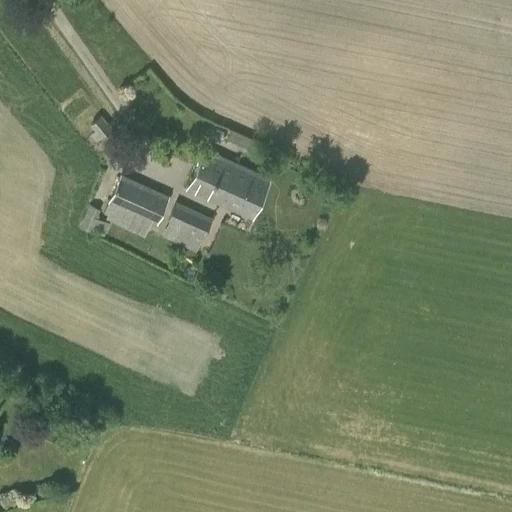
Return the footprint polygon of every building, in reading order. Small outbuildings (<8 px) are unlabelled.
[(96,140),(111,128),(100,114),(88,123),(95,131),(91,134),(96,140)] [(206,148),(191,179),(188,186),(252,217),(271,179),(206,148)] [(121,173),(107,201),(157,223),(170,195),(121,173)] [(176,200),(166,220),(203,237),(212,217),(176,200)] [(94,227),(102,206),(92,202),(83,223),(94,227)]
